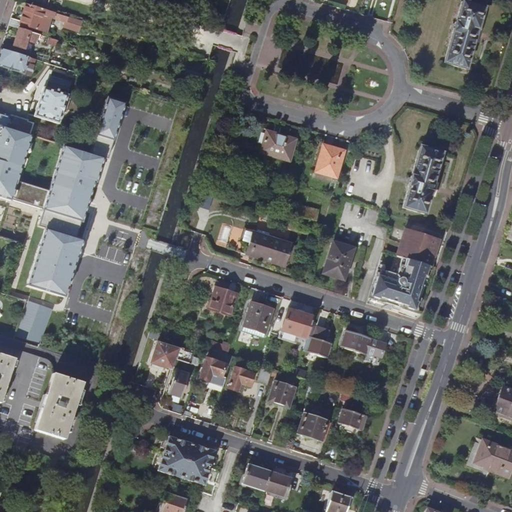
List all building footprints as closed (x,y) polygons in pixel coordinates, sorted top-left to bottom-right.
[(465,70),(483,8),(461,2),(443,63),(465,70)] [(60,21),(62,16),(26,5),(21,22),(11,19),(9,26),(18,29),(19,29),(20,28),(21,25),(36,29),(41,16),(60,21)] [(38,41),(39,35),(20,28),(19,29),(18,29),(13,46),(24,49),(26,40),(37,44),(38,41)] [(38,41),(48,44),(50,38),(39,35),(38,41)] [(56,47),(58,41),(50,38),(48,44),(56,47)] [(34,66),(35,60),(2,49),(0,53),(0,66),(25,75),(28,64),(34,66)] [(38,54),(36,60),(45,63),(47,63),(49,57),(38,54)] [(29,115),(58,125),(67,96),(37,87),(29,115)] [(122,104),(104,99),(86,154),(101,160),(104,161),(122,104)] [(11,117),(0,114),(0,126),(29,135),(33,123),(11,116),(11,117)] [(19,182),(34,137),(29,135),(0,126),(0,198),(13,202),(19,182)] [(290,163),(296,141),(279,136),(278,139),(273,138),(274,133),(261,129),(257,144),(263,146),(260,154),(290,163)] [(336,180),(344,152),(323,146),(315,174),(336,180)] [(75,240),(101,160),(86,154),(74,150),(65,147),(50,192),(44,211),(39,228),(45,230),(75,240)] [(425,215),(442,153),(419,147),(402,209),(425,215)] [(19,182),(13,202),(44,211),(50,192),(19,182)] [(194,205),(209,209),(212,198),(198,194),(194,205)] [(316,222),(319,212),(299,207),(297,217),(316,222)] [(236,227),(233,235),(241,237),(243,229),(236,227)] [(75,240),(45,230),(27,286),(64,298),(82,241),(75,240)] [(402,259),(410,232),(405,231),(396,257),(402,259)] [(418,264),(430,268),(435,250),(433,249),(435,240),(410,232),(402,259),(404,260),(418,264)] [(247,256),(284,268),(291,246),(254,234),(247,256)] [(342,281),(353,250),(332,243),(322,275),(342,281)] [(415,314),(430,268),(418,264),(404,260),(402,259),(396,257),(391,274),(377,269),(367,299),(415,314)] [(207,310),(231,318),(237,296),(214,288),(207,310)] [(28,299),(14,335),(40,345),(53,309),(28,299)] [(267,336),(275,312),(250,304),(242,328),(267,336)] [(278,335),(304,344),(306,337),(312,318),(286,310),(278,335)] [(267,336),(242,328),(241,333),(266,341),(267,336)] [(312,339),(306,337),(304,344),(302,352),(324,359),(328,345),(323,343),(326,333),(315,329),(312,339)] [(366,340),(367,339),(346,332),(341,349),(361,356),(362,354),(379,359),(383,346),(366,340)] [(167,368),(172,370),(175,361),(189,365),(193,353),(158,342),(151,365),(166,370),(167,368)] [(213,344),(211,351),(216,353),(227,356),(229,349),(213,344)] [(0,442),(25,450),(32,430),(60,440),(79,383),(51,374),(50,370),(48,364),(45,360),(42,358),(0,345),(0,442)] [(209,385),(222,389),(232,358),(227,356),(216,353),(213,363),(206,360),(199,381),(209,384),(209,385)] [(379,359),(362,354),(361,356),(360,361),(377,366),(379,359)] [(250,388),(253,375),(234,369),(227,390),(237,393),(240,385),(250,388)] [(262,369),(257,384),(266,386),(271,372),(262,369)] [(181,399),(188,377),(175,373),(168,395),(172,396),(180,398),(181,399)] [(287,408),(293,389),(274,383),(268,402),(287,408)] [(511,418),(511,391),(500,387),(491,410),(511,418)] [(172,396),(170,402),(178,405),(180,398),(172,396)] [(305,407),(302,415),(326,423),(329,414),(305,407)] [(338,425),(361,432),(364,422),(358,420),(359,416),(342,411),(338,425)] [(458,424),(460,418),(446,413),(443,419),(458,424)] [(319,444),(326,423),(302,415),(296,436),(319,444)] [(202,486),(207,469),(213,453),(168,438),(156,472),(179,479),(202,486)] [(507,479),(511,467),(511,452),(482,441),(473,463),(489,470),(489,472),(507,479)] [(240,486),(262,493),(268,474),(246,467),(240,486)] [(290,481),(268,474),(262,493),(284,500),(290,481)] [(345,511),(349,500),(330,494),(324,511),(345,511)] [(182,511),(186,502),(164,495),(157,511),(182,511)]
